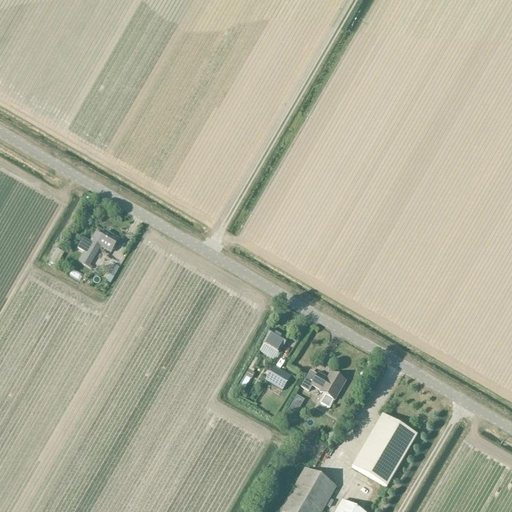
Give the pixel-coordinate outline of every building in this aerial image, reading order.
[(84,253),(78,264),(91,271),(92,269),(90,267),(99,250),(101,251),(101,249),(109,254),(110,253),(111,254),(113,251),(114,251),(115,248),(115,247),(118,241),(104,233),(102,237),(96,233),(89,244),(82,240),(76,249),(84,253)] [(56,268),(63,254),(56,251),(49,264),(56,268)] [(279,355),(288,341),(271,330),(262,346),(279,355)] [(248,371),(245,377),(251,381),(255,375),(253,374),(254,372),(261,361),(256,358),(248,371)] [(282,392),(290,379),(273,368),(264,382),(282,392)] [(318,375),(317,376),(310,372),(300,389),(308,394),(312,388),(319,392),(319,394),(323,397),(319,405),(329,410),(333,403),(334,403),(336,400),(335,400),(345,383),(331,374),(327,380),(318,375)] [(289,410),(287,414),(293,418),(295,416),(294,413),(289,410)] [(386,489),(417,438),(382,417),(351,468),(386,489)] [(304,470),(279,511),(322,511),(326,507),(329,509),(333,502),(330,500),(336,489),(304,470)] [(379,485),(376,489),(384,494),(386,490),(379,485)] [(359,511),(342,501),(335,511),(359,511)]
